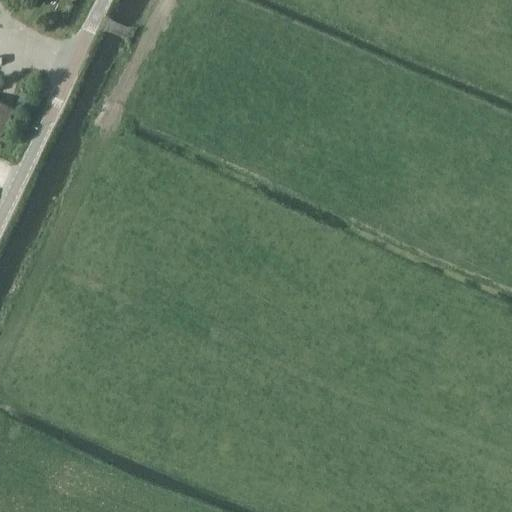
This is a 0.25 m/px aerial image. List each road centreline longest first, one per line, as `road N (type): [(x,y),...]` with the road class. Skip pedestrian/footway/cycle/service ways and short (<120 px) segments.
road 1 (track): [(168,0),(0,364)]
road 2 (unclassified): [(104,0),(0,216)]
